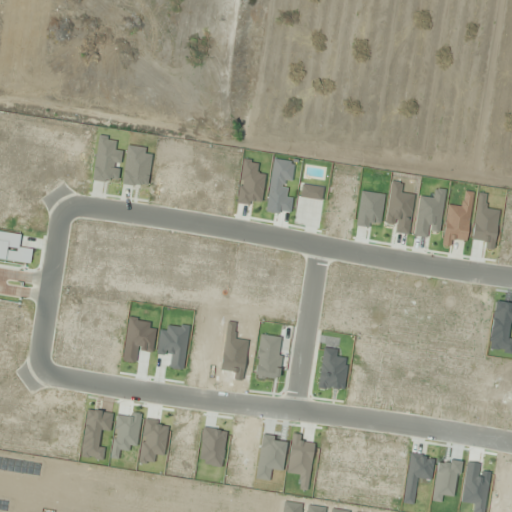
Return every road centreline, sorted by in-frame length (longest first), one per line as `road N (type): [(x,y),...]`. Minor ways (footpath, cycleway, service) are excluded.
road 1 (residential): [(511,441),(42,368)]
road 2 (residential): [(511,273),(82,207),(60,218)]
road 3 (residential): [(318,244),(291,409)]
road 4 (residential): [(60,218),(42,368)]
